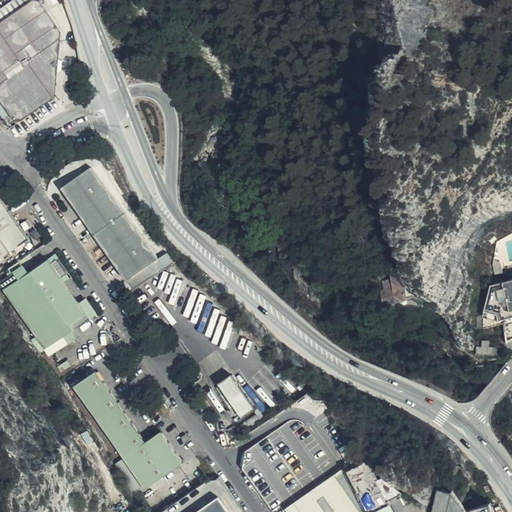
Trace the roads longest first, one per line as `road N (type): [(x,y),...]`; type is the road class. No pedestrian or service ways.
road 1 (unclassified): [(255,511),(11,161)]
road 2 (tertiary): [(173,216),(302,338),(463,428)]
road 3 (unclassified): [(173,216),(167,105),(146,92),(116,101)]
road 4 (tertiary): [(116,101),(173,216)]
road 5 (unclassified): [(116,101),(11,161)]
